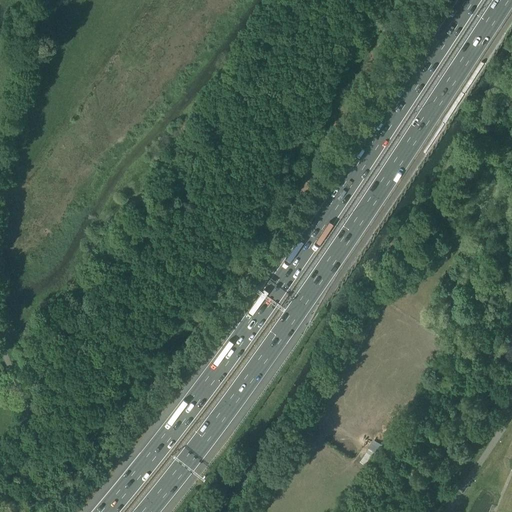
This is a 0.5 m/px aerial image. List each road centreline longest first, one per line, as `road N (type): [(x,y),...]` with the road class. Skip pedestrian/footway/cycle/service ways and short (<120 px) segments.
road 1 (motorway): [(470,0),(285,276),(106,511)]
road 2 (motorway): [(147,511),(307,296),(505,0)]
